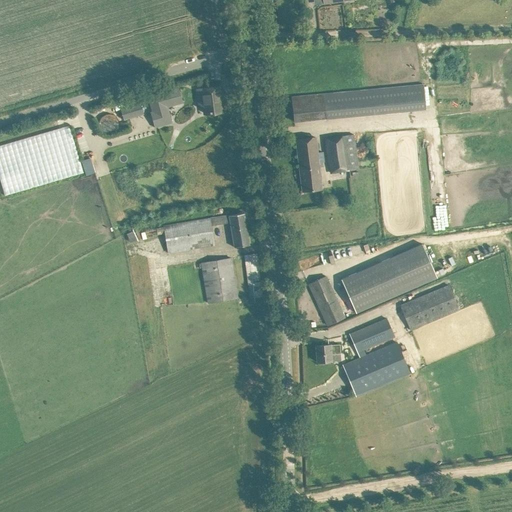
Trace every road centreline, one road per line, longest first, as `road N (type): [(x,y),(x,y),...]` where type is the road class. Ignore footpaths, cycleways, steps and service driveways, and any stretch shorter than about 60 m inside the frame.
road 1 (unclassified): [(289,511),(284,349),(250,50)]
road 2 (unclassified): [(0,121),(250,50)]
road 3 (track): [(289,501),(511,466)]
